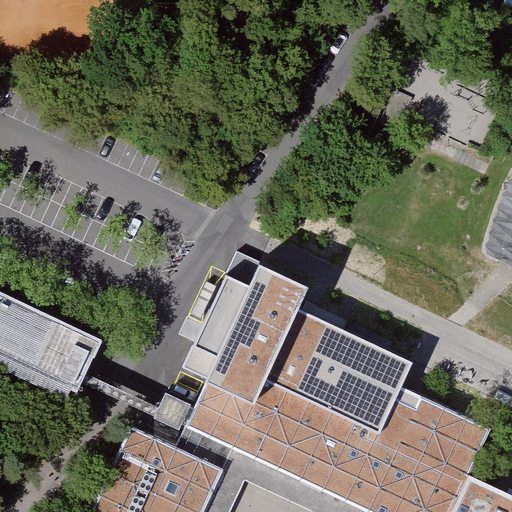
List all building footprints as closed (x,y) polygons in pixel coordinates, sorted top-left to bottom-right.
[(0,0),(0,60),(23,61),(116,64),(117,0),(0,0)] [(511,186),(489,236),(486,257),(511,268),(511,186)] [(94,511),(204,511),(235,448),(370,511),(454,511),(471,477),(494,428),(423,395),(418,406),(397,396),(402,385),(378,374),(390,350),(297,306),(307,285),(243,255),(190,368),(210,377),(197,405),(166,391),(160,405),(155,415),(147,432),(135,426),(94,511)] [(0,286),(0,363),(79,402),(88,383),(155,415),(160,405),(93,373),(109,339),(0,286)] [(511,511),(511,495),(471,477),(454,511),(511,511)]
